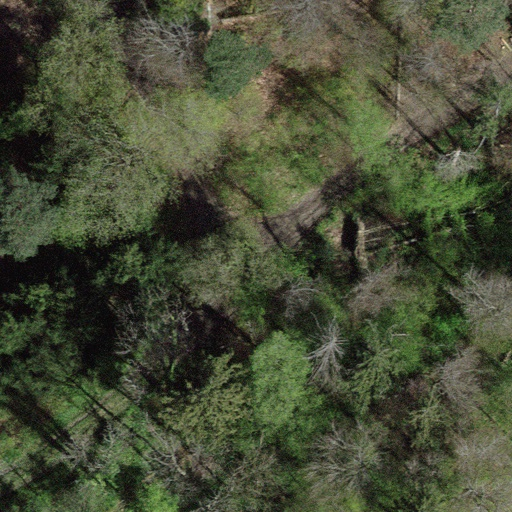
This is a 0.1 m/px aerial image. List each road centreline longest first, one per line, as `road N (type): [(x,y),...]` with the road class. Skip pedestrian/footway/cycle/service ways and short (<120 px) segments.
road 1 (track): [(206,322),(384,145),(511,67)]
road 2 (track): [(88,0),(194,170),(208,242),(206,322)]
road 3 (track): [(0,493),(91,435),(206,322)]
